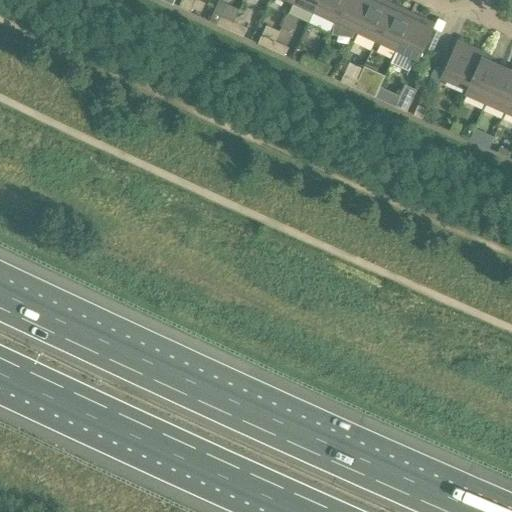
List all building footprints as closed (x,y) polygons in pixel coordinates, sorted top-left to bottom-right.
[(181,0),(179,7),(190,12),(196,0),(181,0)] [(294,0),(293,2),(314,12),(319,0),(294,0)] [(319,0),(314,12),(335,22),(344,0),(319,0)] [(344,0),(335,22),(333,35),(352,37),(355,31),(369,0),(344,0)] [(383,0),(369,0),(355,31),(376,41),(391,9),(382,5),(384,0),(383,0)] [(391,9),(376,41),(397,50),(414,14),(402,8),(400,13),(391,9)] [(414,14),(397,50),(418,60),(433,28),(424,24),(426,19),(414,14)] [(220,16),(217,24),(230,30),(234,22),(220,16)] [(234,22),(230,30),(243,37),(247,29),(234,22)] [(262,35),(258,43),(271,50),(275,42),(262,35)] [(441,78),(467,90),(468,90),(482,58),(474,54),(476,50),(457,41),(441,78)] [(275,42),(271,50),(285,56),(288,48),(275,42)] [(303,55),(300,63),(313,69),(316,61),(303,55)] [(467,90),(465,94),(486,103),(502,66),(482,58),(468,90),(467,90)] [(316,61),(313,69),(326,75),(330,67),(316,61)] [(511,71),(502,66),(486,103),(505,112),(511,96),(511,71)] [(345,74),(341,82),(354,88),(358,80),(345,74)] [(358,80),(354,88),(367,94),(371,86),(358,80)] [(405,85),(395,107),(406,112),(416,90),(405,85)] [(418,106),(414,115),(422,119),(426,109),(418,106)] [(454,121),(450,131),(458,135),(462,125),(454,121)]
